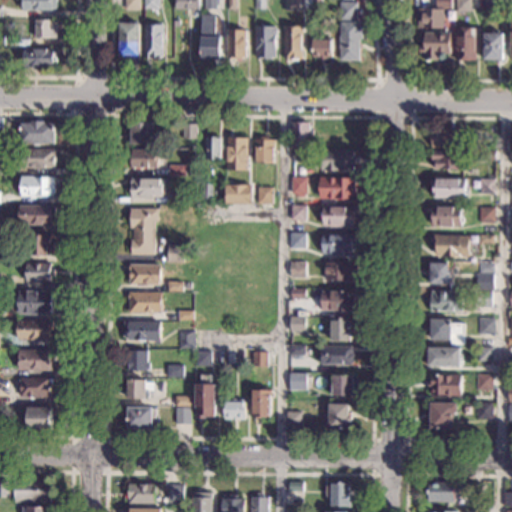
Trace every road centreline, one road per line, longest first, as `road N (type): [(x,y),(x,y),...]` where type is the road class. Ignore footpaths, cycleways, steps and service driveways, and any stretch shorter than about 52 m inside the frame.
road 1 (residential): [(87,511),(97,0)]
road 2 (tertiary): [(511,101),(0,96)]
road 3 (residential): [(511,461),(0,456)]
road 4 (residential): [(391,511),(398,100)]
